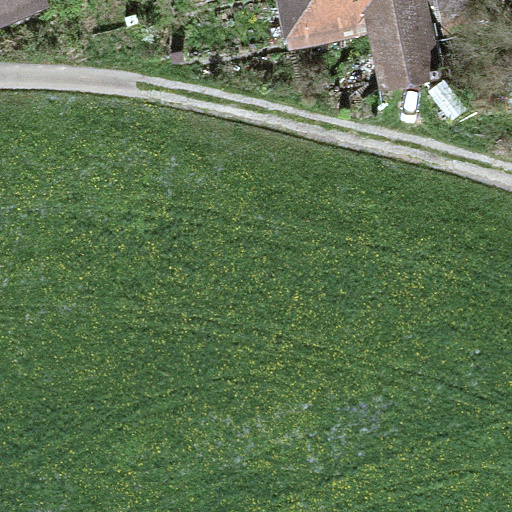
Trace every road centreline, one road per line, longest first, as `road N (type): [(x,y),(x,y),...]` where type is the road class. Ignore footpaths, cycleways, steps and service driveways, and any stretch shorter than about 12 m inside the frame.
road 1 (track): [(511,177),(371,129),(149,89)]
road 2 (track): [(0,76),(149,89)]
